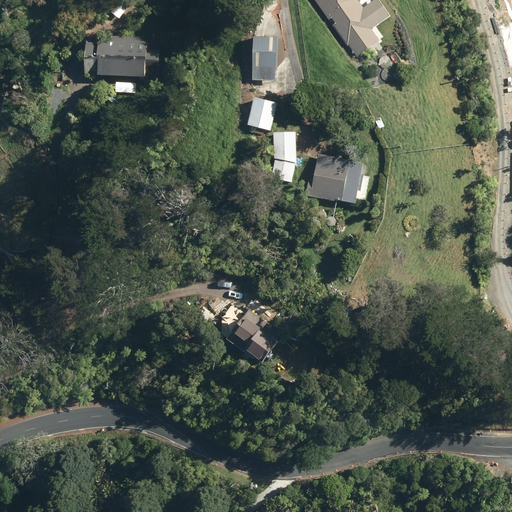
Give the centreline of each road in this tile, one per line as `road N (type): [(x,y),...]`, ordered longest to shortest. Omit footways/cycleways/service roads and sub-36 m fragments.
road 1 (unclassified): [(511,447),(416,442),(306,468),(262,468),(164,427),(98,416),(0,440)]
road 2 (unclassified): [(479,0),(510,99),(511,151)]
road 3 (unclassified): [(511,165),(503,255),(511,306)]
